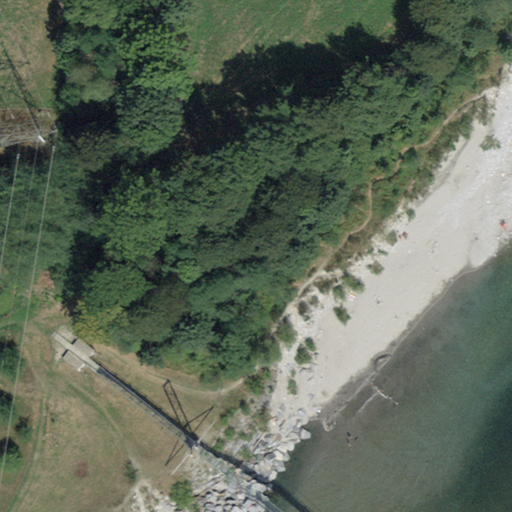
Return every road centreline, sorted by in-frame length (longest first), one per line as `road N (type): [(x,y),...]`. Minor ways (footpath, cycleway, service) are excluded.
road 1 (track): [(61,345),(122,279),(136,118)]
road 2 (track): [(9,511),(61,345)]
